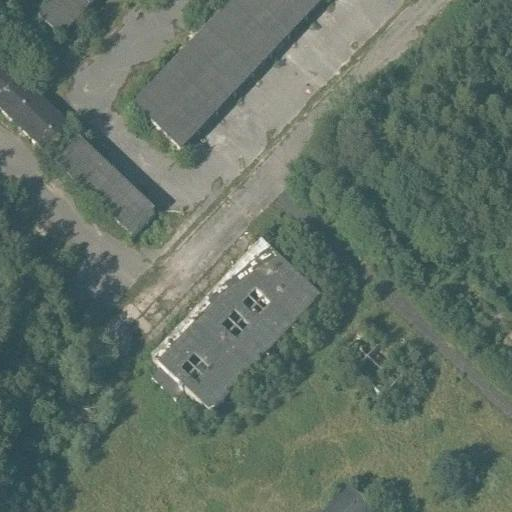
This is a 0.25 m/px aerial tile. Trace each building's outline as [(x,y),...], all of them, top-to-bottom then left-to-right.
[(107,0),(60,0),(43,19),(68,42),(107,0)] [(339,0),(242,0),(134,117),(185,166),(339,0)] [(74,129),(0,61),(0,122),(44,162),(74,129)] [(156,217),(76,146),(52,173),(131,244),(156,217)] [(261,256),(151,367),(205,420),(315,309),(261,256)] [(511,313),(460,265),(430,297),(511,374),(511,313)] [(367,339),(343,365),(387,406),(412,380),(367,339)] [(359,511),(346,498),(331,511),(359,511)]
